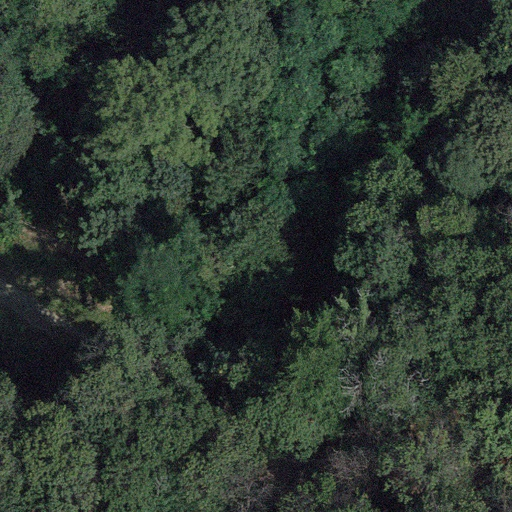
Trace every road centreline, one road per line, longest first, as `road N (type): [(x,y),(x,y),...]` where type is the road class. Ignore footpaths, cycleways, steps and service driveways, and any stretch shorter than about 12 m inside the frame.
road 1 (track): [(175,414),(267,468),(511,509)]
road 2 (track): [(0,310),(175,414)]
